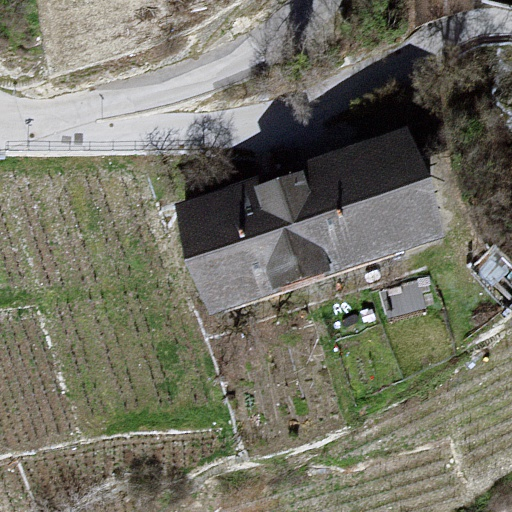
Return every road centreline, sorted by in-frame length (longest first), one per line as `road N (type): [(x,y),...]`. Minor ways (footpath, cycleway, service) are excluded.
road 1 (residential): [(0,129),(122,150),(393,85),(466,27),(511,28)]
road 2 (unclassified): [(323,0),(288,40),(207,83),(100,114),(0,123)]
